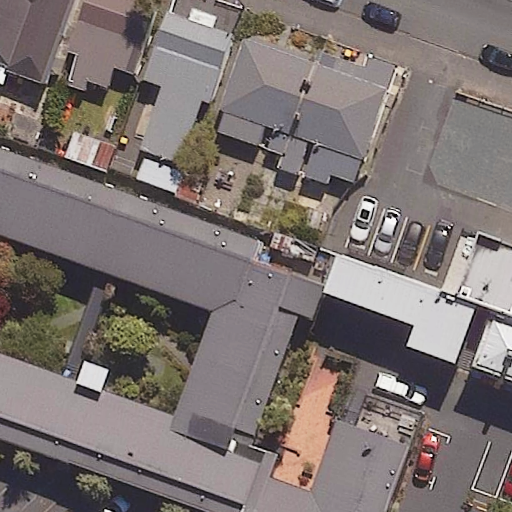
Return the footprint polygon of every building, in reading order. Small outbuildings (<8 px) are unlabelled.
[(76,0),(0,0),(0,58),(7,61),(4,71),(49,86),(76,0)] [(158,4),(144,0),(83,0),(67,53),(78,57),(69,85),(85,90),(88,80),(129,93),(158,4)] [(234,33),(165,11),(143,79),(160,85),(137,155),(181,169),(202,103),(211,106),(234,33)] [(286,155),(320,64),(247,37),(213,128),(286,155)] [(320,64),(286,155),(282,166),(350,191),(388,89),(320,64)] [(396,511),(417,458),(331,426),(304,498),(245,476),(327,259),(0,135),(0,474),(100,511),(396,511)] [(511,315),(511,247),(480,237),(459,297),(511,315)] [(511,318),(493,311),(474,360),(511,374),(511,318)]
